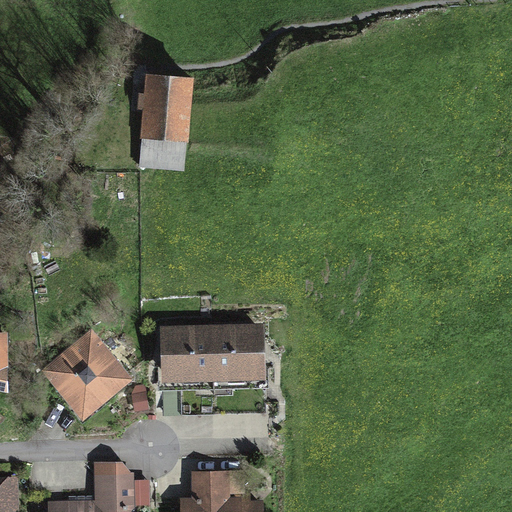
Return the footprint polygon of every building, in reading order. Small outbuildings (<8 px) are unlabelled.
[(195,79),(152,76),(150,133),(192,136),(195,79)] [(88,322),(37,363),(79,414),(129,372),(88,322)] [(258,329),(165,330),(166,383),(182,383),(183,411),(259,410),(258,329)] [(238,461),(182,464),(184,500),(169,500),(169,511),(258,511),(257,493),(240,494),(238,461)] [(99,506),(52,506),(52,511),(125,511),(125,480),(99,481),(99,506)]
